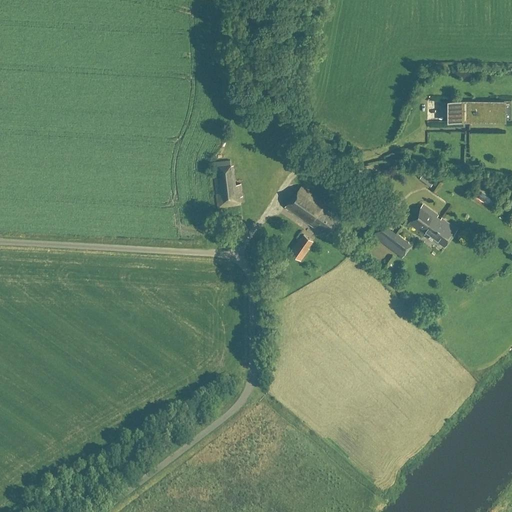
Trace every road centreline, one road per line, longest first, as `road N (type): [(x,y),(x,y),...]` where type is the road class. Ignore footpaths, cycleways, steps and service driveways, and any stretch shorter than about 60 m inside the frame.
road 1 (unclassified): [(99,511),(240,403),(252,370),(250,276),(221,254),(0,242)]
road 2 (track): [(265,0),(266,62),(287,172),(231,258)]
road 3 (unknown): [(279,130),(444,77)]
